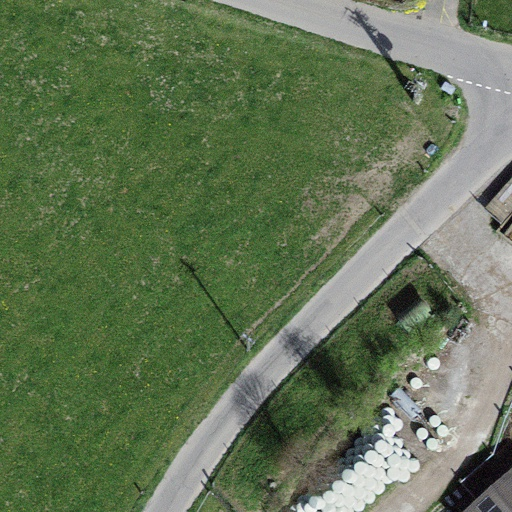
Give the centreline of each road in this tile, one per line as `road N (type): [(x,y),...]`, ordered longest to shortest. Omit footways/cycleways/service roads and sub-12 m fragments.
road 1 (residential): [(511,123),(256,384),(167,511)]
road 2 (residential): [(511,67),(276,0)]
